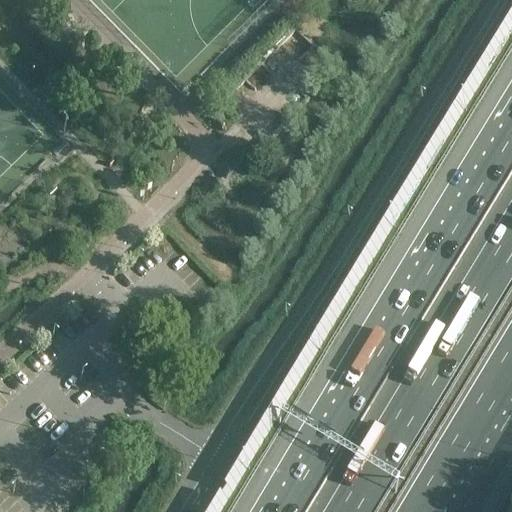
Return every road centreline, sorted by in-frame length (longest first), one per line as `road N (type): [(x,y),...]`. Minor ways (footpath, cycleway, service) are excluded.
road 1 (unclassified): [(494,0),(171,511)]
road 2 (unclassified): [(195,511),(511,2)]
road 3 (motorway): [(511,136),(285,511)]
road 4 (motorway): [(511,237),(347,511)]
road 5 (motorway): [(433,511),(511,382)]
